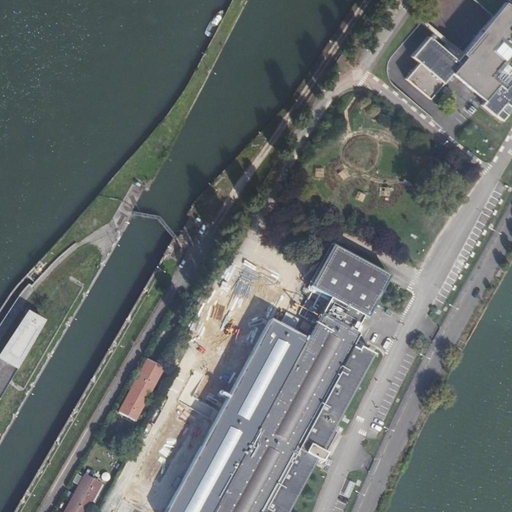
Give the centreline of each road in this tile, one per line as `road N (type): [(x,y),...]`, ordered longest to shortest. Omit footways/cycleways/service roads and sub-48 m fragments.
road 1 (unclassified): [(511,215),(361,511)]
road 2 (track): [(367,0),(215,221)]
